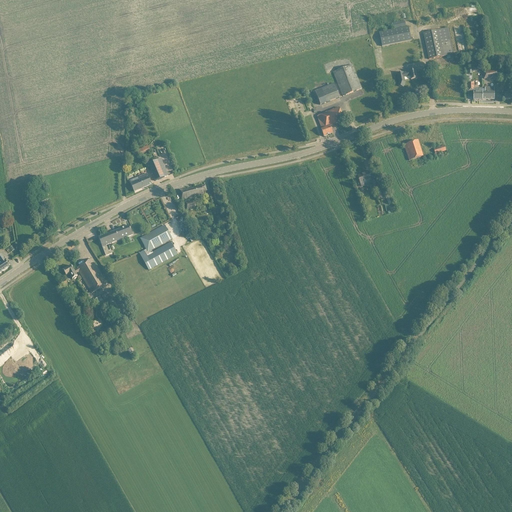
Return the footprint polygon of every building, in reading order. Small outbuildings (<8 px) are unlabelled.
[(393,30),(379,33),(382,47),(412,41),(409,27),(406,27),(405,21),(392,24),(393,30)] [(454,55),(449,28),(423,33),(429,60),(447,56),(449,56),(454,55)] [(466,49),(465,34),(457,34),(457,49),(466,49)] [(343,97),(362,89),(352,65),(333,73),(343,97)] [(499,77),(498,69),(483,71),(484,79),(499,77)] [(416,74),(416,71),(403,73),(403,72),(397,74),(399,82),(398,86),(403,88),(405,83),(404,78),(410,76),(411,80),(417,79),(416,74)] [(473,82),(467,82),(467,86),(467,91),(474,91),(474,92),(473,92),(473,100),(482,100),(482,92),(482,89),(474,89),(474,86),(473,82)] [(321,105),(340,98),(334,83),(329,85),(328,83),(327,84),(328,86),(315,91),(321,105)] [(485,92),(482,92),(482,100),(494,100),(494,88),(485,88),(485,92)] [(322,129),(321,129),(324,137),(333,133),(330,126),(344,121),(339,108),(317,116),(322,129)] [(413,142),(404,145),(409,162),(419,158),(413,142)] [(148,146),(133,152),(134,154),(135,157),(141,155),(150,151),(148,146)] [(444,146),(434,149),(435,154),(446,151),(444,146)] [(148,164),(149,166),(155,181),(168,176),(161,159),(148,164)] [(369,173),(358,177),(359,180),(358,180),(359,181),(359,182),(360,181),(361,184),(368,182),(369,185),(372,183),(375,190),(379,189),(377,184),(375,179),(372,181),(369,173)] [(131,184),(134,193),(152,185),(147,174),(139,178),(140,180),(131,184)] [(203,192),(207,191),(205,186),(189,189),(189,188),(179,190),(180,195),(181,199),(184,199),(184,200),(190,199),(190,197),(204,194),(203,192)] [(382,189),(381,189),(385,198),(389,205),(393,203),(389,196),(385,187),(383,188),(382,189)] [(45,197),(34,203),(38,210),(49,204),(45,197)] [(185,203),(187,210),(196,207),(194,201),(185,203)] [(99,238),(106,256),(112,254),(111,250),(109,251),(106,245),(133,235),(129,226),(99,238)] [(148,255),(147,252),(172,238),(165,226),(140,240),(146,250),(139,254),(149,271),(163,263),(177,255),(178,254),(171,242),(148,255)] [(0,272),(9,267),(7,264),(9,263),(8,261),(6,262),(1,255),(0,254),(0,262),(0,263),(0,272)] [(79,272),(92,294),(107,285),(92,259),(77,268),(77,269),(74,271),(71,266),(63,271),(67,277),(70,275),(72,280),(78,276),(76,274),(79,272)] [(62,289),(69,285),(65,280),(59,284),(62,289)] [(105,304),(100,296),(95,299),(100,307),(105,304)] [(14,336),(0,346),(0,365),(23,347),(14,336)] [(0,396),(12,387),(14,389),(43,365),(41,363),(38,365),(29,354),(11,369),(9,366),(6,369),(8,371),(0,377),(0,396)]
